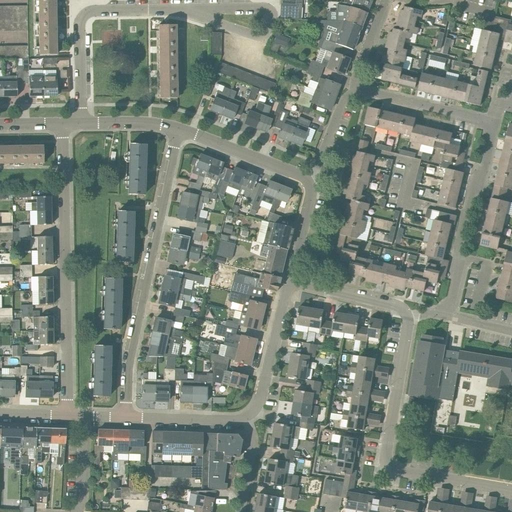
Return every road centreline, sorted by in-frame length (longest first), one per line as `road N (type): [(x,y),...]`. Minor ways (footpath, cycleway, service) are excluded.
road 1 (residential): [(125,417),(126,367),(179,129)]
road 2 (residential): [(67,416),(62,123)]
road 3 (residential): [(511,489),(387,465),(406,316)]
road 4 (residential): [(82,122),(84,15),(187,9)]
road 5 (residential): [(447,315),(493,121)]
road 6 (residential): [(187,9),(266,8),(272,18),(262,36),(212,20)]
road 7 (residential): [(246,417),(258,405),(290,280)]
road 8 (residential): [(354,90),(493,121)]
road 9 (residential): [(307,182),(179,129)]
road 10 (residential): [(406,316),(397,305),(290,280)]
road 11 (residential): [(246,417),(125,417)]
